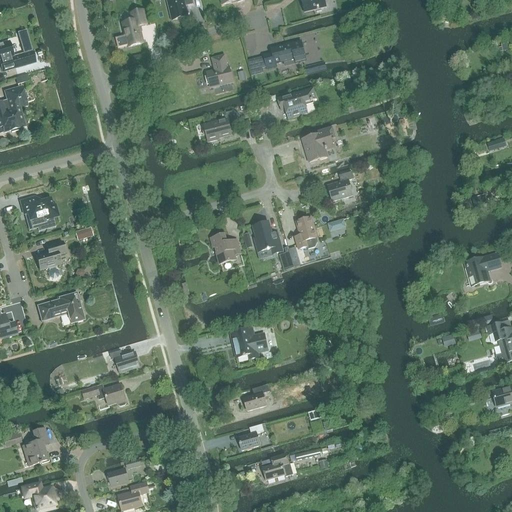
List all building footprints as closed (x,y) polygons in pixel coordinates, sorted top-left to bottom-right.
[(166,0),(172,21),(188,18),(185,6),(193,4),(191,0),(166,0)] [(301,0),(304,13),(326,8),(323,0),(301,0)] [(128,48),(143,44),(139,28),(147,26),(143,11),(131,14),(133,22),(123,24),(128,48)] [(26,31),(18,34),(22,49),(30,46),(31,46),(26,31)] [(264,58),(248,62),(252,77),(263,74),(261,69),(266,68),(267,70),(276,67),(275,64),(283,62),(284,68),(307,62),(302,42),(291,45),(271,50),(272,54),(263,56),(264,58)] [(0,63),(3,72),(35,63),(30,46),(22,49),(23,55),(13,57),(9,43),(0,45),(0,63)] [(227,69),(224,56),(212,59),(215,72),(207,74),(210,89),(233,83),(229,68),(227,69)] [(244,72),(237,73),(239,82),(246,80),(244,72)] [(27,76),(16,79),(18,85),(28,82),(27,76)] [(367,77),(363,81),(367,85),(371,81),(367,77)] [(24,94),(22,88),(11,91),(11,93),(5,95),(8,104),(3,105),(3,103),(0,103),(0,128),(2,128),(4,134),(11,131),(12,133),(18,131),(17,130),(25,127),(20,109),(27,107),(25,100),(27,99),(26,94),(24,94)] [(313,90),(297,95),(296,94),(278,100),(280,107),(284,106),(288,120),(308,114),(304,103),(316,100),(313,90)] [(208,143),(219,140),(218,138),(231,135),(230,130),(237,128),(233,112),(225,114),(227,121),(204,127),(208,143)] [(250,121),(242,123),(244,129),(251,127),(250,121)] [(318,132),(319,135),(302,140),(309,163),(327,158),(325,152),(334,149),(332,140),(336,138),(333,127),(318,132)] [(392,162),(382,165),(384,173),(394,170),(392,162)] [(332,203),(353,197),(348,182),(354,180),(351,173),(339,177),(341,183),(328,187),(332,203)] [(34,199),(20,202),(24,215),(29,214),(30,218),(35,220),(44,218),(45,220),(58,217),(55,206),(53,206),(49,192),(33,196),(34,199)] [(298,250),(307,248),(308,250),(315,248),(318,243),(317,239),(311,219),(296,223),(301,237),(295,238),(298,250)] [(343,221),(335,223),(338,230),(345,228),(343,221)] [(272,236),(268,224),(254,228),(257,239),(254,240),(258,254),(271,250),(272,256),(283,253),(278,234),(272,236)] [(90,229),(75,233),(77,241),(92,237),(90,229)] [(227,244),(224,236),(211,240),(213,249),(214,248),(220,266),(236,261),(234,257),(240,255),(237,241),(227,244)] [(40,271),(48,269),(49,273),(48,274),(49,278),(53,280),(57,279),(59,275),(57,271),(55,270),(55,267),(60,266),(58,256),(65,254),(62,243),(48,247),(50,253),(36,257),(40,271)] [(286,254),(279,256),(284,272),(294,269),(294,268),(289,250),(288,248),(285,249),(286,254)] [(296,248),(289,250),(294,268),(301,266),(296,248)] [(471,287),(490,282),(487,273),(500,269),(497,255),(464,264),(471,287)] [(186,282),(181,284),(185,296),(190,294),(186,282)] [(83,320),(76,295),(60,299),(60,301),(54,302),(55,305),(49,306),(49,305),(38,308),(42,321),(54,317),(54,318),(67,314),(70,324),(83,320)] [(430,327),(444,323),(442,314),(427,319),(430,327)] [(0,317),(0,316),(0,340),(17,335),(13,324),(7,325),(4,315),(0,317)] [(494,323),(492,315),(471,320),(473,328),(494,323)] [(511,329),(506,331),(504,323),(487,328),(492,344),(498,342),(502,356),(496,357),(499,366),(511,362),(511,329)] [(250,337),(249,330),(230,335),(233,348),(235,348),(238,359),(248,357),(249,361),(259,359),(258,354),(269,352),(265,334),(250,337)] [(480,333),(467,336),(469,343),(482,340),(480,333)] [(453,336),(442,339),(445,348),(455,345),(453,336)] [(122,357),(121,352),(110,355),(111,361),(115,360),(119,374),(140,368),(135,353),(122,357)] [(97,388),(82,393),(84,400),(97,396),(99,401),(106,399),(108,407),(117,404),(117,406),(119,407),(121,408),(125,406),(126,405),(126,403),(121,386),(99,393),(97,388)] [(247,413),(266,407),(263,395),(270,393),(268,386),(252,390),(254,397),(243,400),(247,413)] [(511,387),(492,393),(496,409),(511,405),(511,407),(511,387)] [(62,389),(56,391),(58,398),(64,396),(62,389)] [(473,397),(464,400),(465,405),(467,404),(467,406),(475,404),(473,397)] [(327,410),(309,415),(311,422),(329,417),(327,411),(327,410)] [(242,452),(260,447),(256,435),(264,433),(262,426),(249,429),(251,435),(238,439),(242,452)] [(29,468),(47,462),(41,445),(48,443),(44,429),(32,433),(36,443),(22,447),(29,468)] [(18,433),(10,435),(13,443),(20,441),(18,433)] [(321,450),(295,456),(296,462),(322,456),(321,450)] [(262,469),(266,482),(285,476),(286,478),(291,476),(286,456),(271,460),(273,466),(262,469)] [(127,470),(141,467),(139,461),(126,464),(127,470)] [(327,461),(319,463),(320,469),(328,467),(327,461)] [(111,488),(129,483),(125,471),(108,475),(111,488)] [(23,501),(33,499),(35,508),(36,510),(36,511),(55,506),(54,500),(55,500),(54,494),(52,494),(51,489),(43,491),(41,482),(20,488),(23,501)] [(121,511),(122,511),(142,507),(139,497),(149,494),(148,490),(147,486),(147,485),(146,484),(130,488),(132,494),(118,498),(121,511)]
